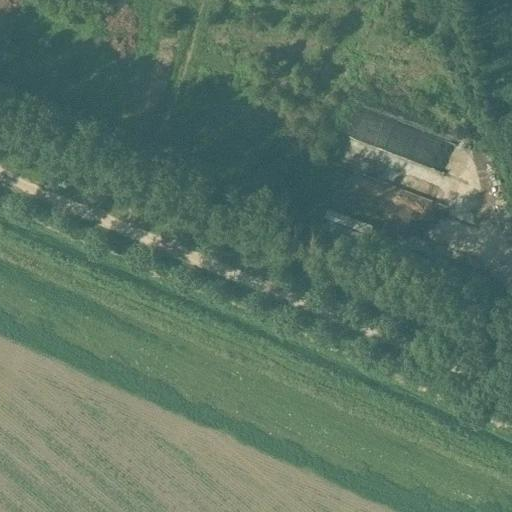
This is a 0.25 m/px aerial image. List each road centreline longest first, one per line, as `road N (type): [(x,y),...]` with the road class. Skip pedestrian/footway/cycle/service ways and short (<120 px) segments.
road 1 (track): [(511,392),(127,229)]
road 2 (track): [(0,176),(127,229)]
